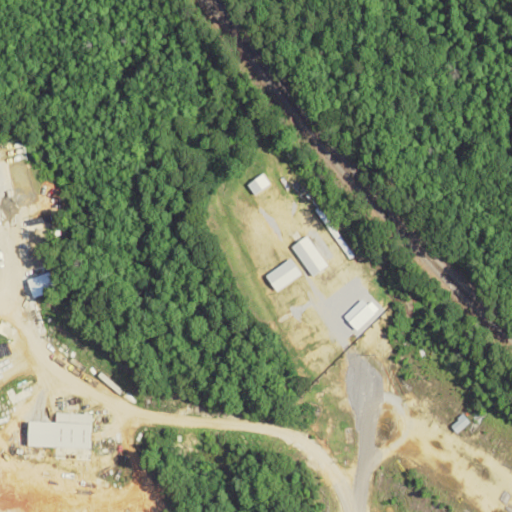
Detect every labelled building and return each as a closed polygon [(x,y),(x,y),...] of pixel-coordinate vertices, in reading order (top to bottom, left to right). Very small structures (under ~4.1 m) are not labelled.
[(252,194),(269,184),(262,174),(246,184),(252,194)] [(290,247),(311,276),(326,265),(305,236),(290,247)] [(264,275),(275,291),(300,274),(289,258),(264,275)] [(89,414),(53,413),(52,422),(25,422),(25,447),(88,448),(89,414)] [(449,425),(455,433),(469,423),(463,415),(449,425)]
